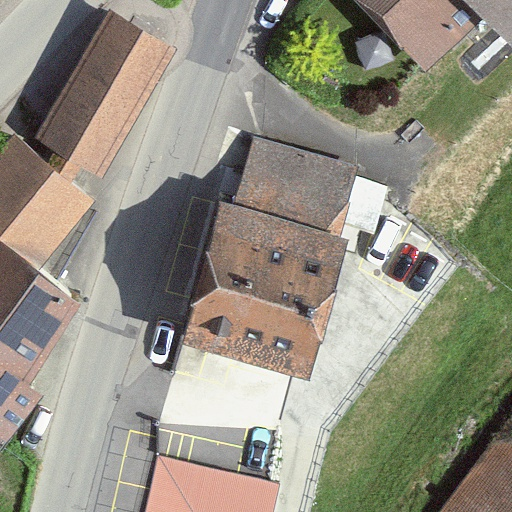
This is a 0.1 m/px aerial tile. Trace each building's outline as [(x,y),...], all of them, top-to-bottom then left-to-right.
[(511,0),(366,0),(429,73),(494,17),(511,36),(511,0)] [(113,11),(35,146),(18,133),(0,155),(0,427),(87,301),(46,269),(107,195),(100,191),(181,49),(113,11)] [(312,375),(346,241),(222,209),(187,344),(312,375)] [(511,511),(511,428),(448,511),(511,511)] [(160,447),(147,511),(202,511),(203,511),(210,511),(274,511),(283,471),(160,447)]
